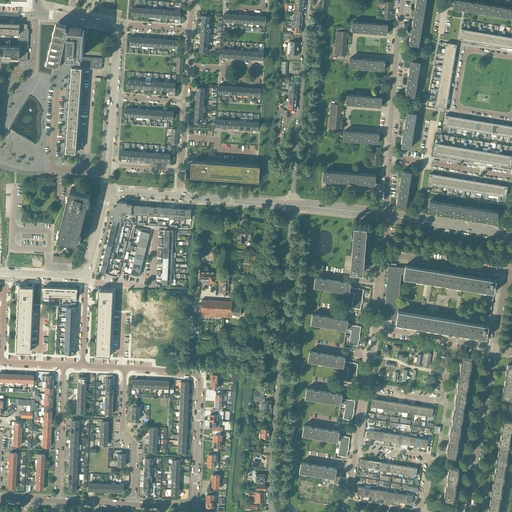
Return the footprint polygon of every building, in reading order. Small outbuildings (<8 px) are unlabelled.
[(424,11),(425,3),(426,0),(416,0),(415,9),(424,11)] [(472,1),(464,0),(454,0),(453,8),(461,9),(461,10),(470,12),(471,11),(470,10),(472,1)] [(489,4),(472,1),(470,10),(471,11),(487,13),(489,4)] [(506,7),(489,4),(487,13),(504,16),(506,7)] [(421,28),(424,11),(415,9),(412,26),(421,28)] [(62,52),(68,53),(67,55),(71,56),(73,56),(82,57),(82,55),(83,53),(83,47),(87,28),(82,27),(82,28),(69,27),(69,30),(68,30),(68,28),(66,28),(67,25),(57,22),(48,62),(47,62),(47,65),(57,67),(58,66),(59,67),(60,63),(61,63),(60,63),(62,52)] [(352,31),(357,31),(369,32),(370,23),(353,22),(352,29),(352,30),(352,31)] [(369,32),(387,34),(387,33),(388,33),(388,32),(387,32),(388,25),(370,23),(369,32)] [(14,25),(14,34),(18,34),(18,28),(22,29),(23,24),(22,24),(22,25),(19,25),(19,24),(18,24),(14,24),(14,25)] [(421,28),(412,26),(410,44),(419,45),(421,28)] [(18,34),(18,39),(26,39),(27,29),(22,29),(18,28),(18,34)] [(336,43),(346,44),(347,32),(337,31),(336,43)] [(18,39),(18,46),(0,45),(0,58),(25,60),(26,39),(18,39)] [(289,41),(288,54),(298,54),(299,42),(289,41)] [(346,44),(336,43),(335,55),(345,56),(346,44)] [(367,59),(350,58),(350,59),(349,59),(349,60),(350,60),(349,67),(367,68),(367,59)] [(385,61),(367,59),(367,68),(384,70),(385,63),(385,62),(385,61)] [(417,79),(420,62),(411,60),(408,78),(417,79)] [(282,61),(280,79),(289,80),(290,75),(287,75),(288,62),(282,61)] [(77,147),(83,68),(72,67),(66,151),(76,152),(77,152),(77,147)] [(417,79),(408,78),(405,95),(414,97),(417,79)] [(288,92),(297,92),(298,82),(292,81),(292,86),(288,86),(288,92)] [(346,104),(364,105),(364,96),(347,95),(346,101),(346,102),(346,104)] [(364,105),(381,106),(381,105),(382,105),(382,104),(381,104),(382,97),(364,96),(364,105)] [(330,116),(340,117),(341,105),(331,104),(330,116)] [(290,111),(285,110),(277,110),(276,128),(280,129),(281,116),(289,117),(290,111)] [(416,113),(407,112),(404,129),(413,131),(416,113)] [(340,117),(330,116),(329,128),(339,129),(340,117)] [(413,131),(404,129),(401,147),(410,148),(413,131)] [(362,132),(344,131),(344,132),(343,132),(343,133),(344,133),(343,140),(361,141),(362,132)] [(379,133),(362,132),(361,141),(378,143),(379,136),(379,135),(379,133)] [(191,174),(191,176),(208,177),(208,176),(231,178),(245,179),(245,180),(257,181),(257,179),(257,178),(258,178),(259,169),(257,168),(258,167),(258,165),(215,162),(195,161),(192,161),(192,163),(194,163),(193,171),(193,174),(191,174)] [(400,188),(408,189),(411,172),(402,170),(400,188)] [(341,172),(333,172),(324,171),(323,178),(323,179),(323,180),(340,181),(340,180),(341,172)] [(340,181),(357,183),(358,174),(341,172),(340,180),(340,181)] [(357,183),(375,184),(375,183),(376,183),(376,182),(375,182),(376,175),(358,174),(357,183)] [(0,197),(16,199),(16,193),(38,199),(41,187),(0,176),(0,197)] [(406,207),(406,204),(408,189),(400,188),(397,205),(406,207)] [(66,205),(66,206),(58,239),(70,242),(67,256),(53,256),(53,262),(72,263),(77,244),(90,195),(70,190),(68,198),(66,198),(62,202),(62,203),(66,205)] [(127,202),(119,201),(119,203),(117,203),(115,204),(115,206),(114,205),(112,213),(113,213),(112,218),(122,221),(122,220),(121,220),(123,216),(121,214),(122,214),(125,218),(127,217),(128,216),(125,212),(127,213),(131,213),(131,214),(132,204),(127,203),(127,202)] [(447,204),(430,201),(428,210),(445,213),(447,204)] [(464,206),(447,204),(445,213),(462,215),(464,206)] [(481,209),(464,206),(462,215),(479,218),(481,209)] [(498,212),(481,209),(479,218),(497,221),(498,212)] [(367,227),(354,226),(356,226),(352,271),(350,271),(363,272),(367,227)] [(142,228),(140,236),(149,238),(150,233),(148,232),(149,230),(142,228)] [(245,236),(250,237),(250,229),(239,229),(238,242),(244,242),(245,236)] [(386,279),(387,279),(387,283),(385,283),(385,285),(387,286),(386,290),(385,289),(385,292),(386,292),(386,296),(384,296),(384,299),(385,299),(385,303),(384,303),(384,305),(385,305),(385,309),(383,309),(383,312),(384,312),(384,319),(384,322),(391,323),(392,319),(396,320),(398,312),(399,311),(398,310),(401,274),(404,274),(405,270),(396,270),(396,266),(396,263),(389,263),(388,266),(388,269),(387,276),(386,276),(386,279)] [(405,270),(404,274),(403,278),(494,293),(496,280),(495,280),(495,281),(406,266),(406,265),(405,270)] [(218,276),(218,275),(215,275),(215,272),(208,272),(208,268),(206,267),(204,266),(202,268),(201,271),(200,271),(200,279),(200,281),(202,283),(208,283),(209,282),(209,280),(215,281),(215,276),(218,276)] [(215,276),(215,281),(219,281),(219,285),(219,293),(228,294),(229,277),(218,276),(215,276)] [(331,289),(333,280),(326,279),(323,278),(316,277),(315,277),(314,287),(318,288),(318,287),(331,289)] [(350,287),(351,283),(350,283),(343,282),(340,281),(333,280),(331,289),(349,292),(349,293),(350,287)] [(15,351),(15,352),(29,352),(30,341),(30,340),(28,340),(28,337),(28,330),(29,323),(29,316),(29,309),(29,308),(30,301),(30,298),(32,298),(32,287),(18,286),(17,301),(17,305),(19,305),(18,308),(17,308),(17,312),(18,312),(18,315),(16,315),(16,319),(18,320),(18,322),(16,322),(16,327),(18,327),(18,329),(16,329),(16,330),(16,334),(17,334),(17,337),(16,337),(15,351)] [(43,288),(42,299),(45,299),(50,300),(50,298),(50,288),(46,287),(43,287),(43,288)] [(350,287),(349,293),(354,293),(353,298),(348,298),(348,300),(352,301),(351,308),(360,309),(361,304),(362,304),(363,299),(362,299),(364,289),(350,287)] [(96,355),(98,355),(110,356),(110,355),(111,344),(109,344),(109,341),(109,334),(110,327),(110,319),(110,312),(111,305),(111,302),(113,302),(113,291),(113,290),(100,290),(99,290),(98,302),(98,304),(98,308),(98,309),(100,309),(99,312),(98,312),(98,316),(99,316),(99,319),(97,318),(97,319),(97,322),(97,323),(99,323),(99,326),(97,326),(97,330),(99,330),(99,333),(97,333),(97,337),(98,338),(98,340),(97,340),(96,355)] [(231,317),(232,315),(232,306),(232,301),(202,299),(200,315),(231,317)] [(241,306),(232,306),(232,315),(240,315),(241,306)] [(398,312),(396,320),(396,323),(486,338),(488,326),(488,327),(398,312)] [(329,327),(330,317),(323,316),(323,315),(320,315),(313,314),(312,314),(311,324),(315,325),(315,324),(329,327)] [(187,325),(196,325),(197,315),(188,315),(187,325)] [(347,324),(348,320),(340,319),(340,318),(338,318),(330,317),(329,327),(346,329),(346,330),(347,324)] [(347,324),(346,330),(351,331),(350,336),(345,335),(345,337),(350,338),(348,345),(357,346),(358,341),(359,341),(360,336),(359,336),(361,326),(347,324)] [(326,364),(327,354),(320,353),(317,352),(310,351),(309,351),(308,361),(312,362),(312,361),(326,364)] [(326,364),(341,366),(343,366),(343,367),(344,367),(344,361),(345,357),(338,356),(335,355),(327,354),(326,364)] [(472,359),(463,358),(463,357),(462,364),(461,364),(460,367),(461,367),(460,374),(469,376),(470,369),(471,369),(472,366),(471,366),(472,359)] [(355,383),(355,380),(356,378),(357,373),(356,373),(358,364),(344,361),(344,367),(348,368),(347,373),(343,372),(342,374),(347,375),(346,382),(355,383)] [(458,390),(466,392),(467,385),(468,385),(469,382),(468,382),(469,376),(460,374),(459,381),(458,380),(458,384),(459,384),(458,390)] [(511,382),(505,381),(504,388),(503,388),(503,391),(502,398),(511,399),(511,392),(511,382)] [(323,401),(324,391),(317,390),(314,389),(314,390),(307,388),(305,398),(309,399),(309,398),(323,401)] [(466,392),(458,390),(456,397),(455,397),(455,400),(456,400),(455,407),(464,408),(465,402),(466,402),(466,399),(465,399),(466,392)] [(342,398),(342,394),(335,393),(332,392),(324,391),(323,401),(340,403),(340,404),(341,404),(342,398)] [(340,409),(339,411),(344,412),(343,419),(352,420),(353,415),(354,410),(355,400),(342,398),(341,404),(345,405),(344,410),(340,409)] [(391,401),(385,400),(383,408),(384,408),(383,412),(389,413),(389,409),(390,409),(391,401)] [(273,401),(266,401),(266,404),(261,404),(261,409),(272,410),(273,401)] [(427,407),(426,415),(435,417),(436,409),(427,407)] [(452,416),(453,416),(452,423),(461,425),(462,418),(463,418),(463,415),(464,408),(455,407),(454,413),(453,413),(452,416)] [(501,436),(510,437),(511,431),(511,430),(511,427),(511,428),(511,423),(511,420),(504,419),(502,426),(501,429),(502,429),(501,436)] [(461,425),(452,423),(451,430),(450,429),(449,433),(451,433),(449,439),(458,441),(459,434),(460,434),(461,431),(460,431),(461,425)] [(320,438),(322,428),(314,427),(311,426),(311,427),(304,425),(302,435),(306,436),(320,438)] [(339,435),(340,431),(339,431),(332,430),(329,429),(322,428),(320,438),(337,441),(338,441),(339,435)] [(271,429),(264,429),(264,433),(260,433),(260,437),(264,437),(270,437),(271,429)] [(339,435),(338,441),(340,441),(339,446),(337,446),(336,448),(339,449),(337,456),(346,457),(347,451),(348,452),(349,447),(348,447),(350,437),(339,435)] [(510,437),(501,436),(500,442),(499,442),(499,445),(498,452),(507,454),(508,447),(509,447),(510,444),(509,444),(510,437)] [(458,441),(449,439),(448,446),(447,446),(447,449),(448,449),(447,456),(456,457),(457,451),(458,448),(457,448),(458,441)] [(496,468),(504,470),(506,463),(507,463),(507,460),(506,460),(507,454),(498,452),(497,459),(496,459),(496,462),(497,462),(496,468)] [(317,475),(319,465),(312,464),(309,463),(309,464),(301,462),(299,472),(304,473),(304,472),(317,475)] [(319,465),(317,475),(335,478),(337,468),(336,468),(329,467),(326,466),(326,467),(319,465)] [(447,483),(456,484),(457,478),(458,478),(458,475),(459,468),(450,467),(449,474),(448,474),(447,476),(448,477),(448,480),(447,483)] [(493,484),(502,486),(503,480),(504,480),(504,477),(503,477),(504,470),(496,468),(494,475),(493,478),(494,478),(493,484)] [(256,474),(255,482),(265,483),(265,474),(256,474)] [(455,494),(456,492),(456,491),(455,491),(456,484),(447,483),(446,490),(445,489),(445,493),(446,493),(445,500),(454,501),(455,494)] [(491,491),(491,493),(491,494),(492,494),(490,501),(499,502),(500,496),(501,496),(502,493),(501,493),(502,486),(493,484),(492,491),(491,491)] [(262,492),(253,492),(249,493),(249,496),(253,496),(254,503),(261,502),(261,504),(263,504),(262,492)] [(407,494),(405,502),(411,504),(412,499),(415,500),(416,496),(407,494)] [(488,508),(488,510),(488,511),(489,511),(488,511),(498,511),(499,509),(498,509),(499,502),(490,501),(489,508),(488,508)]
